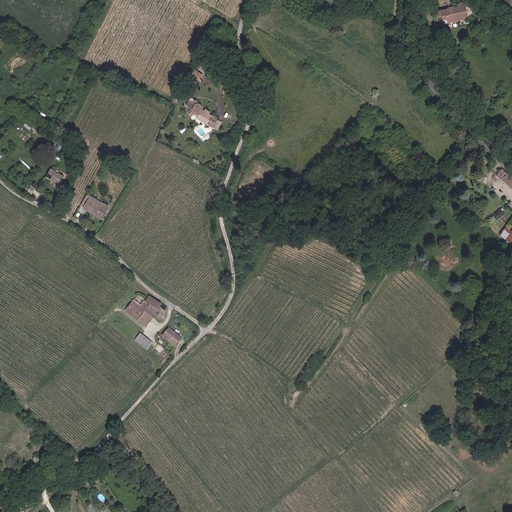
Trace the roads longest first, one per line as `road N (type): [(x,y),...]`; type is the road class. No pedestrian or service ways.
road 1 (unclassified): [(253,0),(240,41),(254,107),(220,213),(234,291),(208,328)]
road 2 (unclassified): [(208,328),(156,295),(85,227),(0,178)]
road 3 (unclassified): [(208,328),(96,450),(44,474)]
road 4 (tertiary): [(511,170),(415,61),(411,0)]
